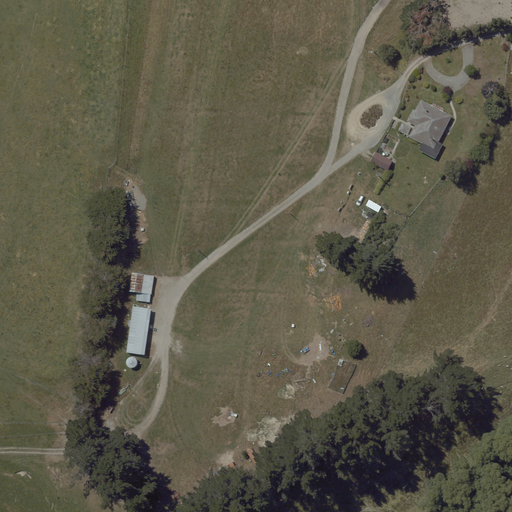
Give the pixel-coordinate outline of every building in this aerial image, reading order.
[(412,140),(412,141),(424,148),(421,154),(438,164),(442,155),(437,152),(454,121),(423,104),(411,126),(406,123),(401,134),(412,140)] [(394,164),(376,153),(370,163),(388,174),(394,164)] [(371,200),(366,207),(379,215),(384,208),(371,200)] [(155,277),(134,274),(131,293),(139,294),(138,302),(151,304),(155,277)] [(153,310),(135,308),(129,355),(147,357),(153,310)]
